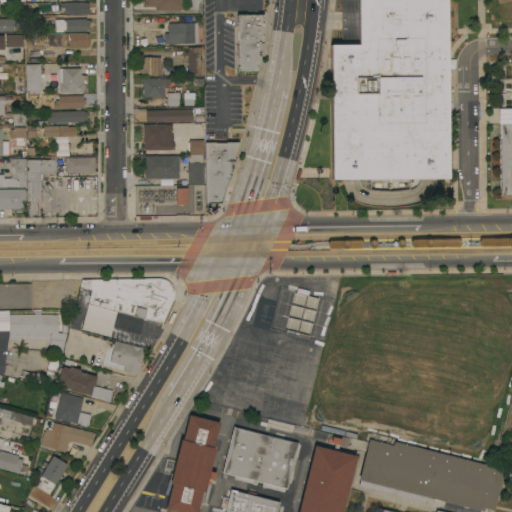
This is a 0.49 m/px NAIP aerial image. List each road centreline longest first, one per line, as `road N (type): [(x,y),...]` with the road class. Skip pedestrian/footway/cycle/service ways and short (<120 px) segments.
road 1 (secondary): [(232,265),(493,260)]
road 2 (residential): [(114,0),(116,230)]
road 3 (secondary): [(56,267),(232,265)]
road 4 (secondary): [(423,225),(247,227)]
road 5 (secondary): [(167,388),(141,405),(75,511)]
road 6 (secondary): [(110,511),(169,421),(167,388)]
road 7 (secondary): [(286,92),(247,227)]
road 8 (secondary): [(232,265),(167,388)]
road 9 (secondary): [(247,227),(116,230)]
road 10 (residential): [(470,101),(471,224)]
